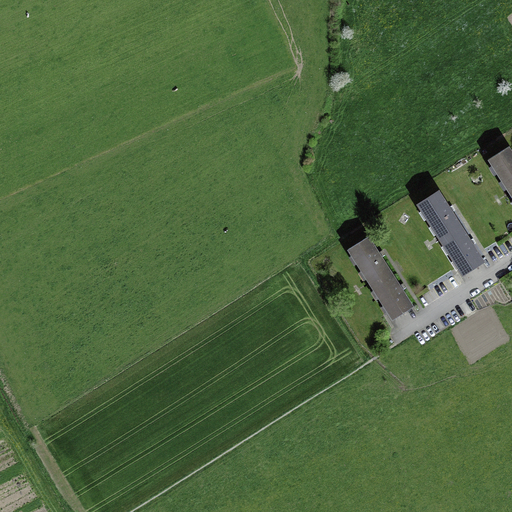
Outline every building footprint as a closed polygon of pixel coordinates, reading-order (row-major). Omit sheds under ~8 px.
[(487,162),(509,197),(511,195),(511,150),(510,147),(487,162)] [(415,208),(438,243),(462,229),(439,193),(415,208)] [(484,264),(462,229),(438,243),(461,279),(484,264)] [(347,253),(369,289),(393,274),(370,239),(347,253)] [(416,310),(393,274),(369,289),(392,325),(416,310)]
